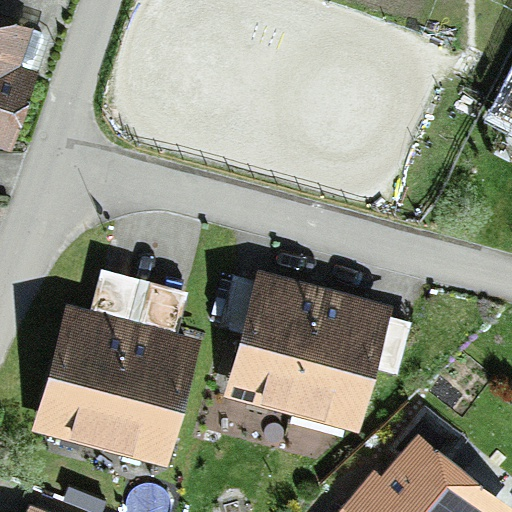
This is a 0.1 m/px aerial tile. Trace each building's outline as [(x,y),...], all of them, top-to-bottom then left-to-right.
[(52,30),(0,12),(0,143),(13,148),(52,30)] [(511,77),(496,111),(511,119),(511,77)] [(41,451),(94,465),(144,275),(103,264),(91,307),(65,300),(31,426),(46,430),(41,451)] [(234,410),(287,424),(324,284),(258,266),(255,276),(224,268),(210,319),(241,328),(224,391),(238,395),(234,410)] [(144,275),(94,465),(148,479),(153,459),(167,463),(201,336),(178,329),(189,286),(182,284),(184,276),(167,271),(165,281),(144,275)] [(360,429),(377,365),(397,370),(411,319),(390,314),(393,302),(324,284),(287,424),(340,439),(344,424),(360,429)] [(507,511),(511,506),(511,500),(468,465),(481,449),(424,403),(387,449),(394,454),(381,469),(374,464),(334,511),(507,511)] [(22,511),(57,511),(30,501),(22,511)]
